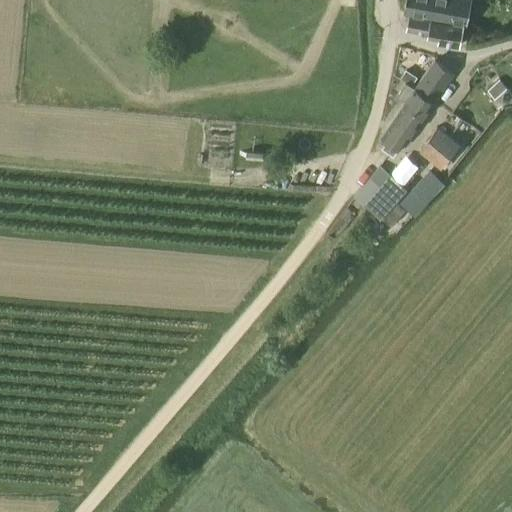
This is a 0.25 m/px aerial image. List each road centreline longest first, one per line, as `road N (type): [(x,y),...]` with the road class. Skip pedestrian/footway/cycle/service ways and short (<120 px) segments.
road 1 (track): [(80,511),(320,226)]
road 2 (unclassified): [(320,226),(371,129),(389,36)]
road 3 (unclassified): [(389,36),(465,57),(511,44)]
